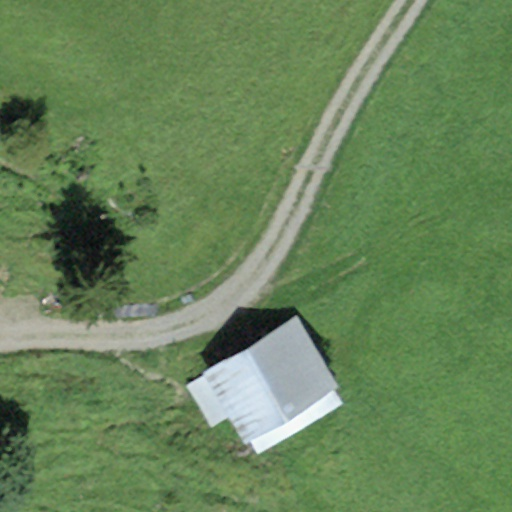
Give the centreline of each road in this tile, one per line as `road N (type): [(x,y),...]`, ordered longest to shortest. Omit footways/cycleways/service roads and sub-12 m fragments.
road 1 (unclassified): [(283,228),(246,283),(193,322),(128,335),(0,341)]
road 2 (track): [(411,0),(283,228)]
